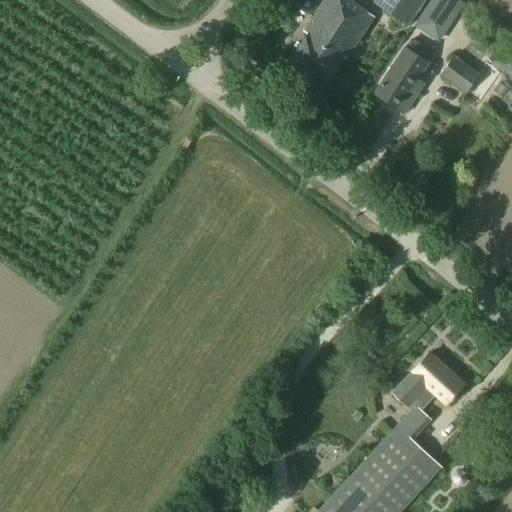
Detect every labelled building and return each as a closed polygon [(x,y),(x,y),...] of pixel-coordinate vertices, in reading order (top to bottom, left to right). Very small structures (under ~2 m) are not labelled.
[(345,59),(373,16),(348,0),(323,0),(322,2),(304,31),(308,34),(289,62),(323,84),(341,56),(345,59)] [(374,0),(373,2),(408,26),(425,0),(374,0)] [(432,0),(416,25),(427,32),(448,0),(432,0)] [(404,47),(374,94),(397,109),(398,108),(404,112),(417,93),(410,89),(428,63),(427,62),(432,54),(412,40),(406,48),(404,47)] [(440,75),(466,94),(480,75),(454,56),(440,75)] [(413,407),(396,425),(347,478),(315,511),(399,511),(441,467),(413,440),(432,420),(421,411),(436,395),(446,403),(463,385),(429,353),(392,393),(407,407),(409,404),(413,407)]
